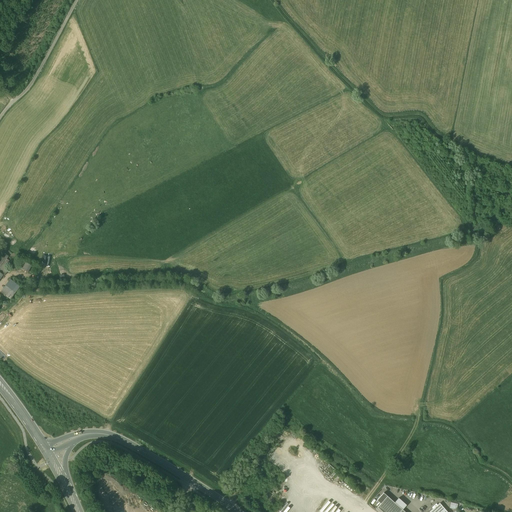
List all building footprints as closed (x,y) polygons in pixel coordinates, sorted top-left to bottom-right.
[(30,271),(33,265),(26,262),(24,269),(30,271)] [(12,299),(21,285),(11,279),(2,292),(12,299)] [(384,493),(377,500),(381,503),(388,496),(384,493)] [(395,502),(388,496),(381,503),(378,507),(383,511),(405,511),(403,509),(395,502)] [(407,505),(399,498),(395,502),(403,509),(407,505)] [(429,511),(439,504),(437,502),(425,511),(429,511)]
